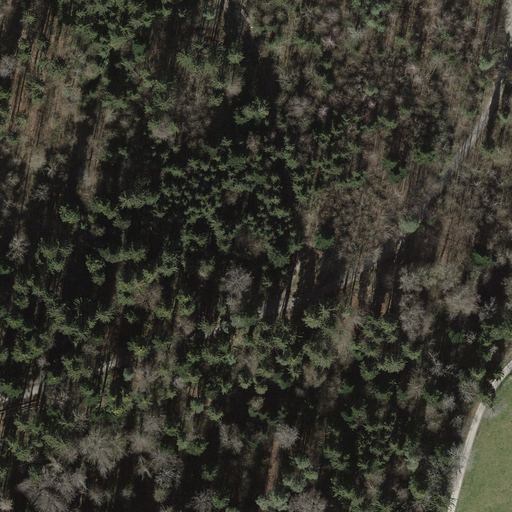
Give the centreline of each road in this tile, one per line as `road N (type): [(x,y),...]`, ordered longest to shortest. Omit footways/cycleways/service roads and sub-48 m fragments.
road 1 (track): [(0,407),(289,305),(389,258),(477,144),(508,56),(506,0)]
road 2 (track): [(223,0),(265,75),(301,259),(289,305)]
road 3 (track): [(511,368),(476,426),(452,511)]
